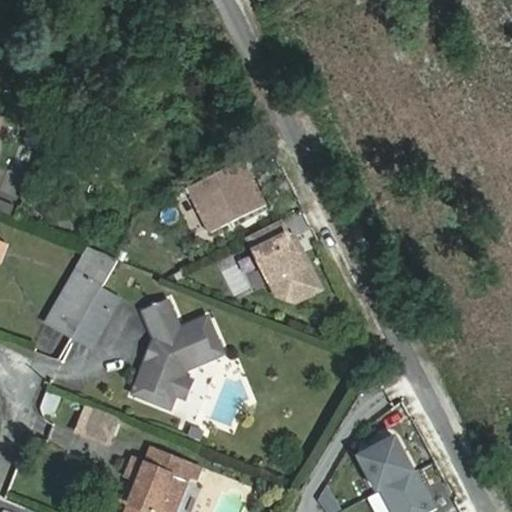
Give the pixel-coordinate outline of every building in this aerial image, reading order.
[(266,205),(243,160),(189,187),(211,232),(266,205)] [(299,246),(293,244),(280,220),(248,237),(278,295),(296,301),(321,288),(299,246)] [(117,260),(89,249),(77,270),(103,285),(117,260)] [(103,285),(77,270),(47,322),(73,337),(81,322),(95,298),(103,285)] [(103,285),(95,298),(113,308),(120,295),(103,285)] [(95,298),(81,322),(73,337),(90,347),(113,308),(95,298)] [(185,378),(188,371),(220,357),(223,349),(211,323),(203,320),(181,329),(170,302),(145,313),(157,340),(160,347),(154,360),(147,363),(137,389),(140,397),(166,408),(174,404),(177,397),(185,378)] [(157,340),(147,363),(154,360),(160,347),(157,340)] [(185,378),(177,397),(187,401),(194,382),(185,378)] [(113,417),(87,408),(80,427),(107,436),(113,417)] [(189,437),(201,442),(205,431),(193,427),(189,437)] [(384,485),(397,511),(423,511),(440,503),(420,466),(419,467),(398,429),(358,450),(378,488),(384,485)] [(135,460),(129,474),(134,475),(123,501),(132,504),(128,511),(175,511),(194,467),(153,450),(147,465),(135,460)] [(314,501),(324,511),(336,511),(342,507),(326,489),(314,501)]
